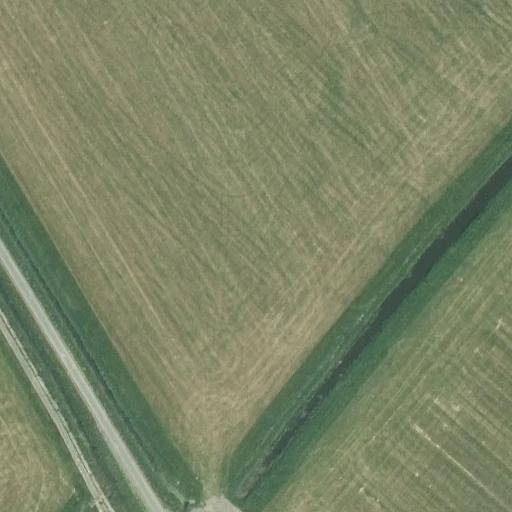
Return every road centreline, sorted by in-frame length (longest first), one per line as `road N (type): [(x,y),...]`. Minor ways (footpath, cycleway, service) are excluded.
road 1 (unclassified): [(157,511),(0,251)]
road 2 (track): [(107,511),(0,319)]
